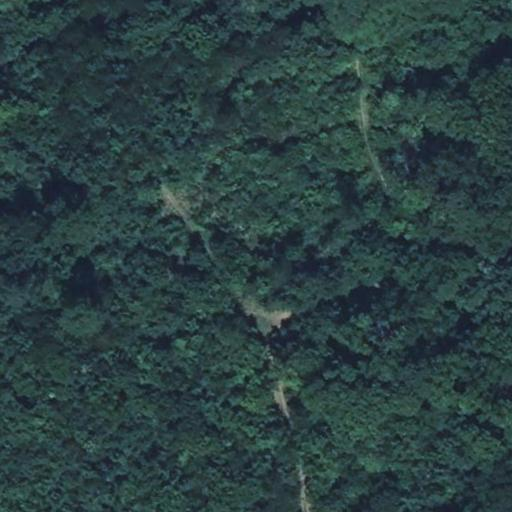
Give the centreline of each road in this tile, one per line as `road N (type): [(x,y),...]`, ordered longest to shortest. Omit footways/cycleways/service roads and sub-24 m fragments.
road 1 (track): [(309,511),(262,304),(75,92),(0,109)]
road 2 (track): [(511,243),(0,363)]
road 3 (track): [(399,270),(340,0)]
